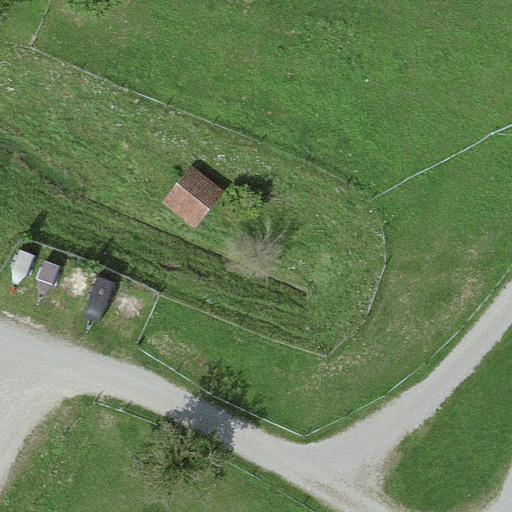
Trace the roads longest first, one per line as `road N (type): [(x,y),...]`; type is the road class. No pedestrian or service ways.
road 1 (track): [(0,367),(109,372),(377,511)]
road 2 (track): [(340,487),(511,306)]
